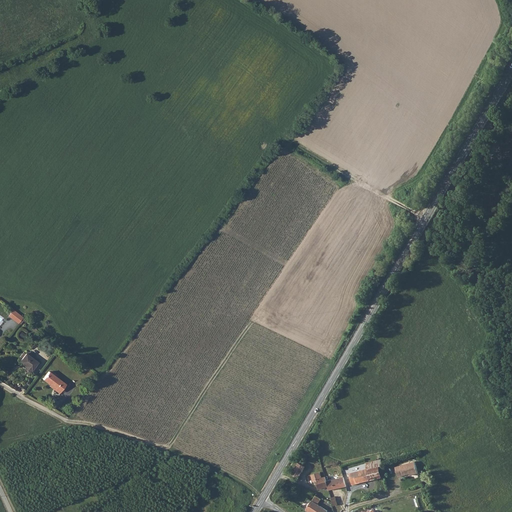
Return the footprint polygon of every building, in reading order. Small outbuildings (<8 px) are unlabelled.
[(12,318),(18,323),(23,317),(17,312),(12,318)] [(31,370),(38,362),(25,353),(21,359),(19,361),(25,366),(26,366),(30,370),(31,370)] [(60,391),(66,384),(49,371),(43,379),(50,384),(56,389),(56,388),(60,391)] [(49,385),(59,393),(60,391),(56,388),(56,389),(50,384),(49,385)] [(379,466),(379,467),(383,466),(382,462),(381,459),(365,463),(367,469),(379,466)] [(412,475),(418,473),(415,461),(401,465),(401,466),(403,475),(411,473),(412,475)] [(302,465),(299,463),(292,474),(299,478),(302,472),(305,467),(305,466),(302,465)] [(367,469),(370,480),(382,477),(379,467),(379,466),(367,469)] [(370,480),(367,469),(349,473),(351,478),(352,485),(370,480)] [(320,472),(311,475),(313,482),(316,481),(319,489),(328,486),(327,482),(325,477),(322,478),(320,472)] [(327,482),(329,490),(346,487),(344,477),(327,482)] [(313,501),(318,504),(321,499),(316,496),(313,501)] [(313,501),(312,500),(306,510),(309,511),(327,511),(328,511),(318,504),(313,501)]
